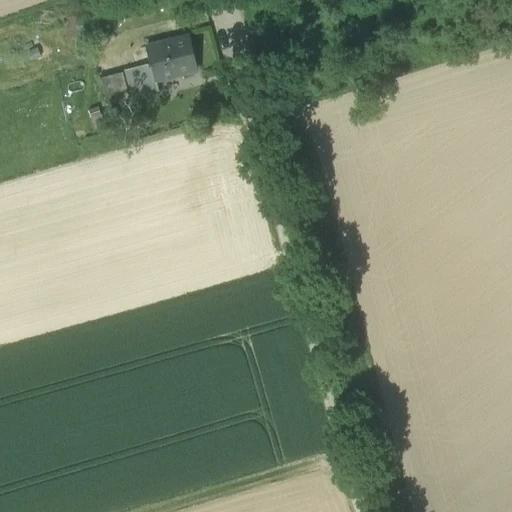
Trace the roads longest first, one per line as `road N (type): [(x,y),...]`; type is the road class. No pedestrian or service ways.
road 1 (unclassified): [(229,8),(368,511)]
road 2 (track): [(227,0),(229,8),(117,48)]
